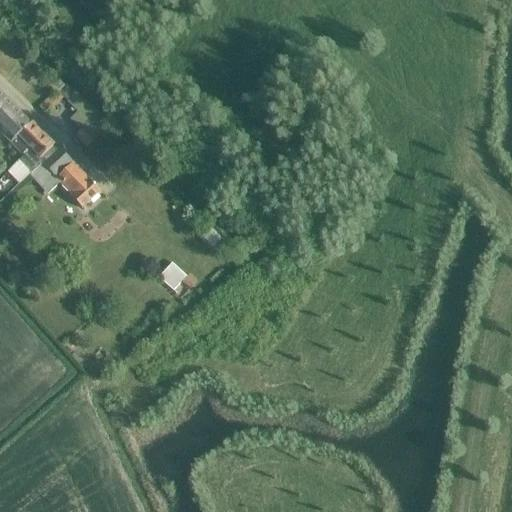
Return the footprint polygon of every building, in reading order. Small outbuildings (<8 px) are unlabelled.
[(54,78),(46,86),(55,95),(63,87),(54,78)] [(0,99),(0,137),(8,146),(8,145),(27,128),(0,99)] [(27,177),(53,152),(50,148),(49,149),(28,127),(27,128),(8,145),(22,159),(6,174),(18,186),(27,177)] [(66,166),(53,152),(27,177),(44,195),(55,185),(51,180),(66,166)] [(78,210),(96,193),(70,166),(55,180),(69,195),(66,198),(78,210)] [(179,281),(182,278),(169,267),(157,281),(169,292),(179,281)] [(182,278),(179,281),(187,288),(195,280),(186,273),(182,278)]
